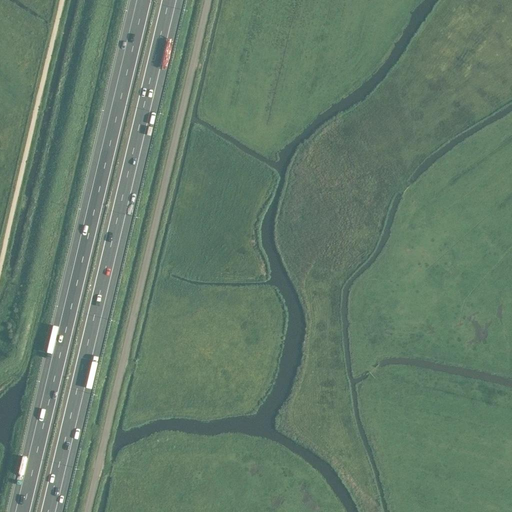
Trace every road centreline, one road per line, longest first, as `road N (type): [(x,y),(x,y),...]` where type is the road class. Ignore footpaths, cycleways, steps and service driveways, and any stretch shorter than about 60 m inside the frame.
road 1 (motorway): [(138,0),(16,511)]
road 2 (motorway): [(49,511),(170,0)]
road 3 (unclassified): [(87,511),(207,0)]
